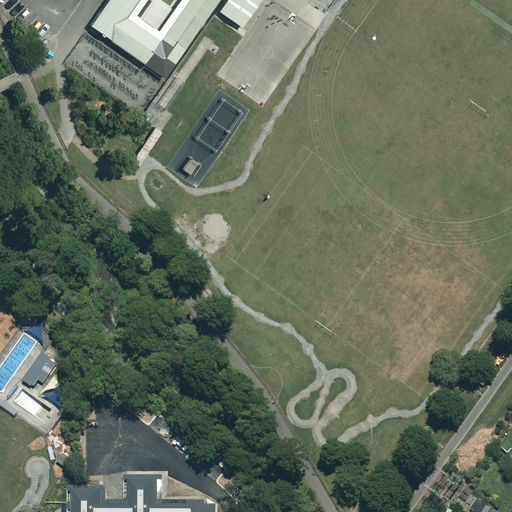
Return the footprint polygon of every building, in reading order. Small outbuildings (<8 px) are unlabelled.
[(164,82),(221,0),(189,0),(161,41),(130,19),(142,0),(107,0),(100,10),(87,28),(164,82)] [(263,0),(226,0),(218,13),(243,30),(263,0)] [(214,55),(220,48),(204,36),(176,76),(172,74),(153,101),(165,109),(207,50),(214,55)] [(34,67),(46,49),(37,42),(25,60),(34,67)] [(159,130),(152,125),(129,159),(136,164),(159,130)] [(197,160),(186,153),(177,167),(188,174),(197,160)] [(44,383),(58,364),(42,353),(23,380),(32,387),(38,378),(44,383)] [(216,511),(217,503),(158,503),(158,478),(128,478),(128,502),(102,502),(102,489),(72,489),(71,511),(216,511)] [(476,498),(470,509),(474,511),(487,511),(491,506),(476,498)]
